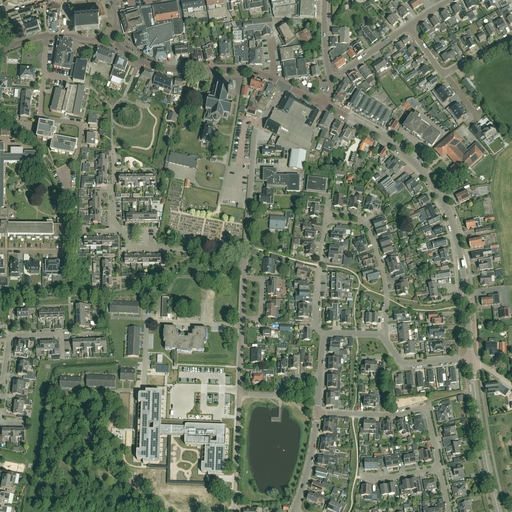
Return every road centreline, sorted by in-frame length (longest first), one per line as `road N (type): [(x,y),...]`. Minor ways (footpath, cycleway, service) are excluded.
road 1 (tertiary): [(471,358),(460,256),(441,197),(393,143),(321,102)]
road 2 (residential): [(244,267),(254,132),(284,86)]
road 3 (tertiary): [(284,86),(242,70),(158,68),(109,36)]
road 4 (unclassified): [(439,469),(425,409),(317,412)]
road 5 (residential): [(384,336),(385,283),(371,234),(359,216),(326,213)]
road 6 (tertiary): [(498,511),(471,358)]
road 7 (residential): [(66,191),(64,169),(76,158),(81,124),(40,118),(43,77)]
road 8 (residential): [(64,394),(144,391),(147,320)]
road 9 (residential): [(244,267),(180,249),(132,247),(119,232)]
road 10 (residential): [(325,336),(314,325),(326,213)]
